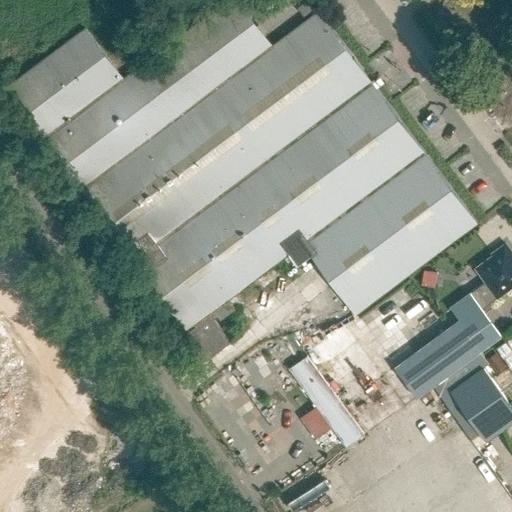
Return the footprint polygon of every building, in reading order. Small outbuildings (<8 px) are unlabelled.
[(272,47),(236,0),(229,0),(124,79),(86,29),(6,88),(41,134),(187,330),(186,331),(208,359),(231,342),(213,318),(217,315),(220,320),(235,309),(228,299),(288,255),(296,266),(312,255),(356,314),(440,252),(456,239),(478,223),(477,222),(319,12),(272,47)] [(36,0),(54,23),(83,0),(36,0)] [(259,0),(269,13),(286,0),(259,0)] [(308,0),(298,8),(305,16),(316,7),(310,0),(308,0)] [(511,252),(506,244),(491,254),(492,256),(475,268),(485,282),(469,294),(481,310),(511,287),(511,252)] [(481,350),(459,321),(395,367),(417,397),(481,350)] [(511,336),(496,348),(511,368),(511,336)] [(509,368),(498,352),(488,359),(499,374),(509,368)] [(346,447),(364,434),(306,357),(289,370),(346,447)] [(511,407),(484,367),(450,390),(485,440),(511,421),(511,407)] [(290,493),(302,511),(345,511),(355,506),(329,467),(290,493)]
